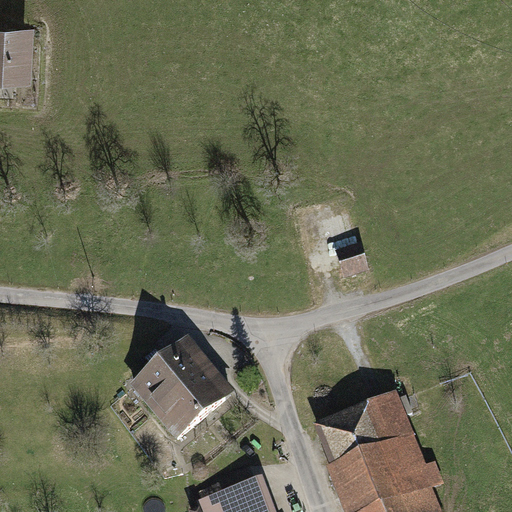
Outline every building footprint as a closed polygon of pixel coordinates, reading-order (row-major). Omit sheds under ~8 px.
[(31,29),(0,27),(0,86),(28,87),(31,29)] [(345,282),(370,274),(362,246),(336,254),(345,282)] [(189,342),(130,390),(177,447),(236,399),(215,374),(189,342)] [(324,472),(340,511),(439,511),(431,491),(444,486),(435,464),(426,467),(407,421),(396,394),(311,429),(328,470),(324,472)] [(275,511),(263,478),(199,502),(202,511),(275,511)]
